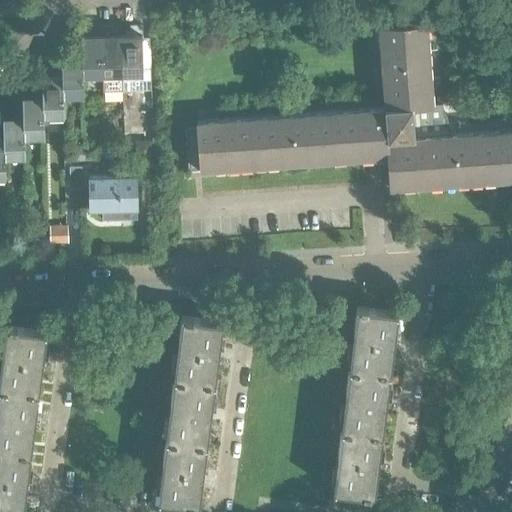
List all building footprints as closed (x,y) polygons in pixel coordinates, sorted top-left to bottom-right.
[(433,104),(428,41),(426,10),(383,13),(384,25),(378,26),(384,106),(197,119),(197,125),(185,126),(188,172),(388,158),(390,189),(511,180),(511,129),(451,134),(442,103),(433,104)] [(123,34),(125,90),(152,89),(151,39),(142,39),(142,33),(123,34)] [(83,55),(83,75),(104,74),(103,34),(82,35),(83,55)] [(125,90),(123,34),(103,34),(104,74),(104,91),(125,90)] [(63,56),(63,75),(64,95),(84,94),(83,75),(83,55),(63,56)] [(43,75),(44,96),(44,115),(64,114),(64,95),(63,75),(43,75)] [(24,96),(24,115),(25,136),(45,135),(44,115),(44,96),(24,96)] [(5,137),(6,156),(25,156),(25,136),(24,115),(4,116),(5,137)] [(64,157),(63,148),(62,134),(53,142),(58,152),(59,152),(60,157),(64,157)] [(151,139),(135,140),(135,162),(152,162),(151,139)] [(103,149),(104,159),(104,161),(124,161),(124,143),(103,144),(103,149)] [(84,160),(83,151),(83,146),(63,148),(64,157),(64,161),(84,160)] [(83,151),(84,160),(104,159),(103,149),(83,151)] [(83,188),(82,166),(70,166),(71,189),(83,188)] [(137,175),(90,176),(90,210),(103,210),(103,219),(122,219),(122,209),(138,209),(137,175)] [(67,224),(49,225),(50,242),(67,241),(67,224)] [(26,241),(13,242),(14,253),(27,252),(26,241)] [(350,370),(390,375),(398,313),(358,308),(350,370)] [(175,377),(215,383),(223,321),(182,316),(175,377)] [(0,374),(0,386),(39,392),(47,331),(7,325),(0,374)] [(350,370),(342,431),(382,437),(390,375),(350,370)] [(175,377),(167,439),(207,444),(215,383),(175,377)] [(0,449),(31,454),(39,392),(0,386),(0,449)] [(382,437),(342,431),(335,492),(375,497),(382,437)] [(207,444),(167,439),(159,500),(199,506),(207,444)] [(0,511),(5,511),(22,511),(31,454),(0,449),(0,511)]
